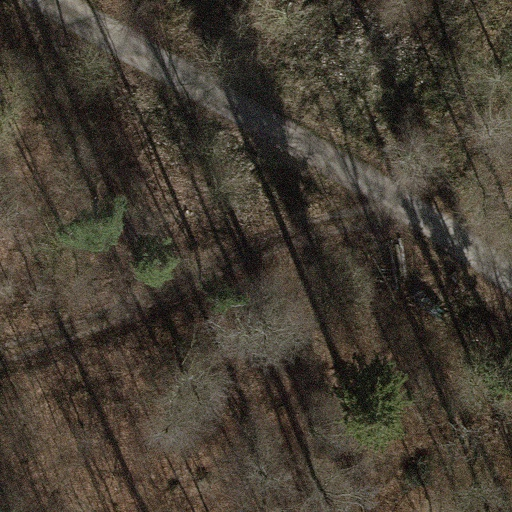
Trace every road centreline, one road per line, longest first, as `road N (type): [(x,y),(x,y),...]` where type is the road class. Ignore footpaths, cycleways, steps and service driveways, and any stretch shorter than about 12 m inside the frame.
road 1 (track): [(55,0),(427,216),(511,274)]
road 2 (track): [(364,179),(0,348)]
